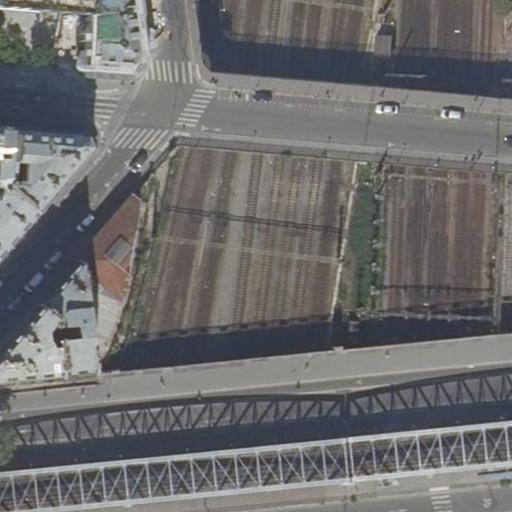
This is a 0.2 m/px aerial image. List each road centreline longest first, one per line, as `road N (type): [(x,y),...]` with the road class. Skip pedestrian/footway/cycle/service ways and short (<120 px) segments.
road 1 (primary): [(511,382),(0,429)]
road 2 (residential): [(511,137),(160,106)]
road 3 (residential): [(160,106),(0,301)]
road 4 (residential): [(160,106),(0,95)]
